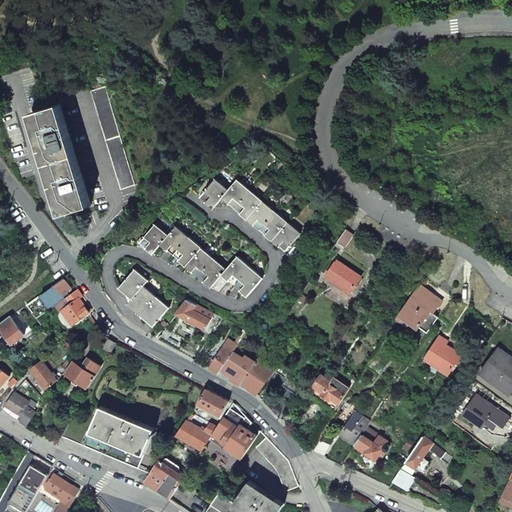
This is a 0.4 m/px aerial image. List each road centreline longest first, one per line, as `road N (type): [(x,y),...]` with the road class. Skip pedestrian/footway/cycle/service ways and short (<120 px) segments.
road 1 (residential): [(511,24),(454,23),(384,36),(353,53),(334,76),(323,133),(334,167),(356,193),(464,247),(511,285)]
road 2 (unclassified): [(134,336),(108,265),(117,254),(131,250),(226,301),(248,301),(272,277),(275,256),(261,240),(192,198)]
road 3 (residential): [(0,169),(117,326),(134,336)]
road 4 (residential): [(134,336),(255,408),(298,456)]
road 5 (residential): [(129,493),(0,418)]
road 6 (residential): [(418,511),(298,456)]
road 7 (unknown): [(35,215),(5,87)]
